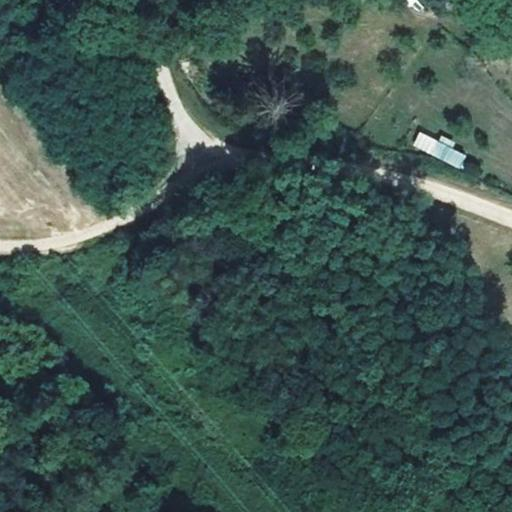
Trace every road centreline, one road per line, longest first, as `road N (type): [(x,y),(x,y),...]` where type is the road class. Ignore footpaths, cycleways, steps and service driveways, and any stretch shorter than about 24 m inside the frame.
road 1 (track): [(0,239),(53,241),(175,188),(201,168),(289,151),(511,227)]
road 2 (track): [(201,168),(164,62),(156,0)]
